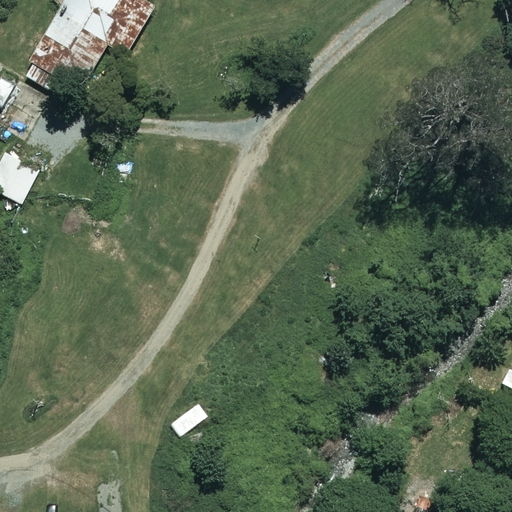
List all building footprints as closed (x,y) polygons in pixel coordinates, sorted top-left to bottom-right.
[(60,0),(20,77),(73,105),(106,42),(128,53),(137,35),(155,2),(151,0),(60,0)] [(37,170),(2,153),(0,156),(0,194),(20,204),(37,170)] [(208,202),(220,163),(199,156),(187,196),(208,202)] [(511,356),(497,383),(511,390),(511,356)] [(393,492),(413,511),(422,511),(437,495),(413,471),(393,492)]
